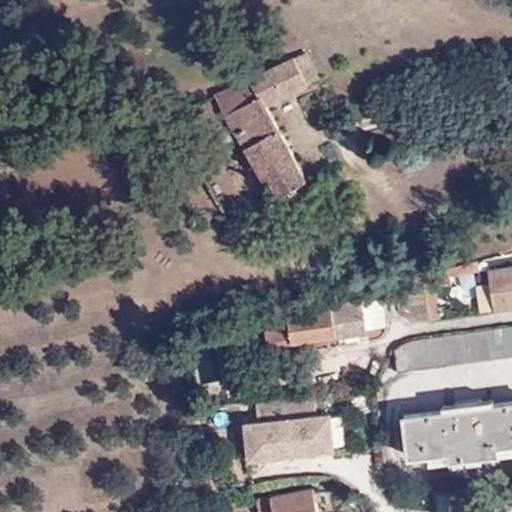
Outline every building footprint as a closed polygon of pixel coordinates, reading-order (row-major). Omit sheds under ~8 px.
[(317,79),(305,52),(215,94),(255,181),(268,175),(276,191),(302,179),(267,103),(317,79)] [(453,284),(449,267),(420,274),(421,277),(431,317),(432,321),(442,319),(436,288),(453,284)] [(496,311),(511,307),(511,267),(490,271),(496,311)] [(431,317),(421,277),(392,284),(398,308),(413,320),(431,317)] [(386,325),(383,298),(287,311),(288,316),(264,319),(266,329),(257,329),(260,349),(290,345),(289,340),(366,329),(366,328),(386,325)] [(511,357),(511,326),(410,339),(396,349),(399,372),(511,357)] [(246,370),(241,346),(224,349),(229,374),(246,370)] [(251,400),(276,397),(274,376),(248,380),(251,400)] [(250,460),(333,449),(329,414),(316,416),(314,396),(255,403),(258,423),(246,425),(250,460)] [(443,406),(444,413),(495,406),(494,400),(443,406)] [(511,404),(495,406),(444,413),(404,417),(409,458),(430,455),(449,453),(451,460),(511,453),(511,404)] [(449,453),(430,455),(431,462),(451,460),(449,453)] [(321,511),(316,487),(245,501),(247,511),(321,511)]
